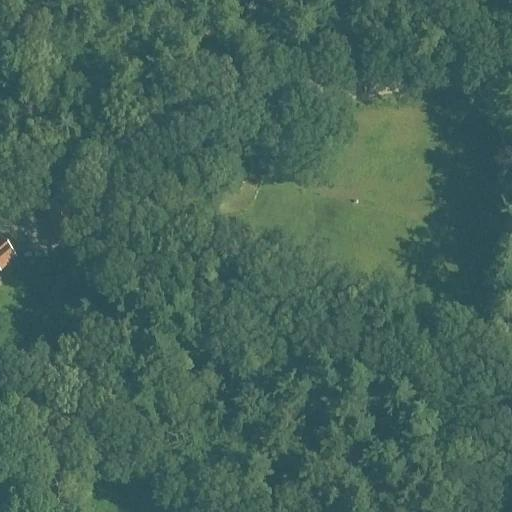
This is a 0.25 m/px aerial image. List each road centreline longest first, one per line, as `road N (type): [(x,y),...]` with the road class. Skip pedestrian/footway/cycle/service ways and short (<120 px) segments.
road 1 (tertiary): [(0,187),(194,120),(286,98),(511,73)]
road 2 (track): [(511,369),(79,191),(69,161)]
road 3 (track): [(79,191),(83,224),(111,263),(78,340),(80,406),(88,439),(140,462)]
